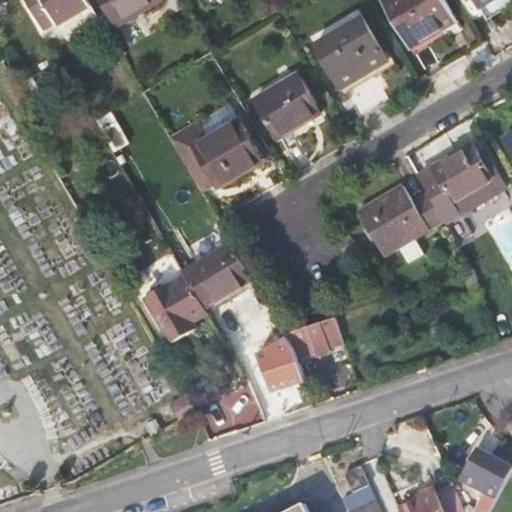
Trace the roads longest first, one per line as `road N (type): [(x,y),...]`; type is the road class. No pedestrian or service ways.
road 1 (residential): [(63,511),(501,365)]
road 2 (residential): [(511,73),(271,217)]
